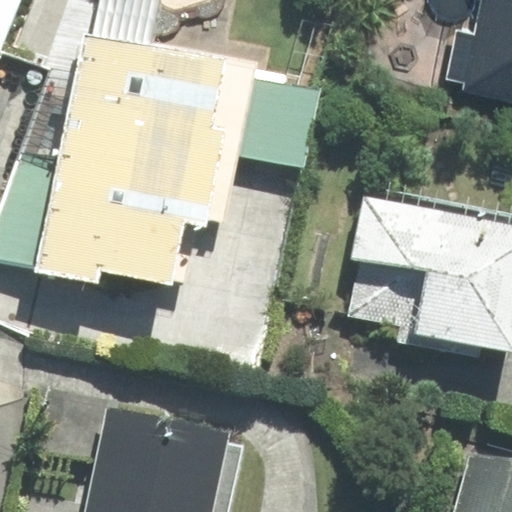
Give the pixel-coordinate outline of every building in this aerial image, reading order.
[(0,0),(0,45),(17,0),(0,0)] [(210,71),(147,57),(158,6),(130,0),(92,0),(55,174),(32,281),(150,307),(165,237),(199,244),(220,149),(194,144),(210,71)] [(511,96),(511,0),(476,0),(460,87),(511,96)] [(310,97),(252,89),(240,177),(297,186),(310,97)] [(502,375),(511,320),(511,218),(361,191),(357,213),(336,327),(398,339),(395,356),(502,375)] [(203,511),(218,438),(100,415),(81,511),(203,511)] [(511,511),(511,468),(461,453),(445,508),(444,511),(511,511)]
